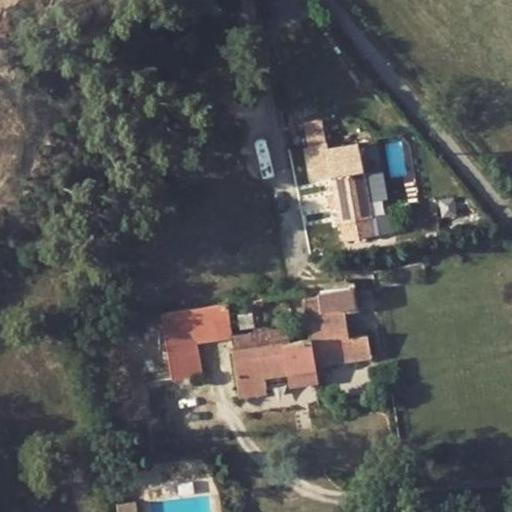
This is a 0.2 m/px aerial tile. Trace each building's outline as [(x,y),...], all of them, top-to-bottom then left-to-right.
[(308,123),(312,145),(329,142),(325,119),(308,123)] [(370,140),(374,171),(408,167),(404,136),(370,140)] [(311,146),(317,178),(336,175),(343,219),(376,215),(366,143),(332,147),(331,142),(329,142),(312,145),(311,146)] [(380,201),(383,233),(396,232),(393,200),(380,201)] [(376,215),(343,219),(346,240),(379,236),(376,215)] [(309,316),(315,360),(370,352),(368,330),(349,331),(345,302),(353,301),(351,283),(320,286),(322,293),(306,294),(309,316)] [(224,331),(225,327),(222,298),(153,307),(161,375),(190,373),(187,335),(224,331)] [(309,361),(315,360),(309,316),(225,327),(224,331),(230,392),(260,389),(260,372),(281,370),(284,383),(310,381),(309,361)] [(139,511),(138,499),(119,502),(120,511),(139,511)]
